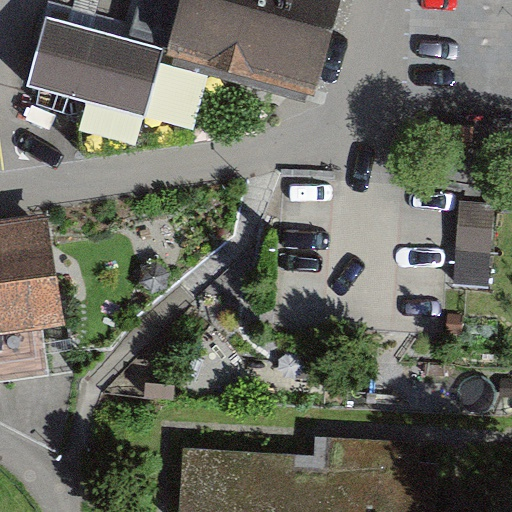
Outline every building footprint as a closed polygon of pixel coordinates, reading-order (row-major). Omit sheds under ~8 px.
[(364,0),(198,0),(184,48),(80,17),(62,76),(186,113),(205,52),(337,91),(364,0)] [(149,0),(140,32),(174,42),(186,0),(149,0)] [(511,99),(511,25),(501,26),(505,100),(511,99)] [(496,283),(505,211),(469,206),(460,278),(496,283)] [(0,316),(73,307),(60,216),(0,223),(0,316)] [(476,511),(481,435),(206,419),(200,511),(476,511)]
